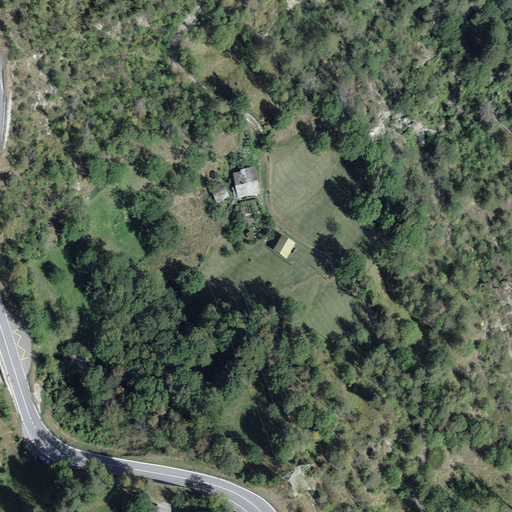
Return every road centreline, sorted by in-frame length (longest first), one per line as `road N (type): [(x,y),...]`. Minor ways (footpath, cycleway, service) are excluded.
road 1 (secondary): [(0,325),(28,413),(49,444),(70,456),(206,482),(260,511)]
road 2 (track): [(202,0),(173,43),(173,65),(250,117),(278,227),(329,258)]
